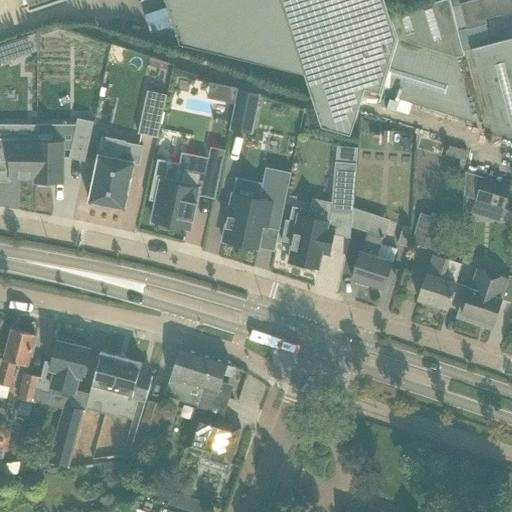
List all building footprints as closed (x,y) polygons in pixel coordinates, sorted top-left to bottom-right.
[(25,0),(29,10),(59,0),(25,0)] [(148,31),(166,26),(163,15),(159,15),(155,0),(141,4),(148,31)] [(302,76),(278,0),(164,0),(179,44),(302,76)] [(343,90),(315,0),(278,0),(302,76),(317,126),(350,136),(362,96),(343,90)] [(463,55),(448,0),(436,0),(389,16),(384,0),(315,0),(343,90),(362,96),(364,88),(474,123),(456,56),(463,55)] [(511,0),(475,0),(467,2),(466,0),(449,0),(451,7),(460,5),(466,30),(486,24),(485,19),(511,12),(511,0)] [(511,38),(471,49),(476,68),(493,133),(511,135),(511,38)] [(238,90),(230,129),(251,134),(259,94),(238,90)] [(147,93),(137,135),(157,140),(166,97),(147,93)] [(77,118),(68,158),(84,162),(93,122),(77,118)] [(384,132),(383,143),(392,143),(392,132),(384,132)] [(0,161),(10,162),(10,178),(35,179),(36,179),(36,143),(37,143),(37,139),(35,139),(0,138),(0,161)] [(35,179),(35,183),(63,183),(63,143),(36,143),(36,179),(35,179)] [(98,157),(88,204),(93,205),(92,208),(107,212),(108,208),(123,211),(133,165),(138,166),(143,147),(124,143),(120,162),(98,157)] [(445,155),(465,161),(465,151),(448,145),(445,155)] [(209,164),(207,171),(205,170),(204,176),(219,179),(225,150),(210,147),(207,163),(209,164)] [(193,220),(197,203),(195,203),(201,174),(179,170),(180,164),(157,159),(148,200),(156,202),(152,222),(189,229),(191,220),(193,220)] [(336,164),(332,212),(352,214),(353,209),(356,165),(336,164)] [(432,166),(432,175),(440,175),(440,167),(432,166)] [(232,195),(222,242),(258,249),(262,227),(279,230),(291,173),(265,168),(259,200),(232,195)] [(464,196),(511,212),(511,187),(465,173),(464,196)] [(290,263),(290,266),(303,269),(304,266),(317,269),(321,253),(329,255),(333,231),(326,230),(327,222),(308,218),(309,210),(292,207),(289,221),(285,220),(281,242),(292,244),(288,262),(290,263)] [(352,214),(351,227),(367,232),(373,215),(353,209),(352,214)] [(411,244),(435,251),(445,222),(420,214),(411,244)] [(367,232),(361,252),(360,252),(358,260),(352,279),(383,289),(390,270),(396,249),(380,245),(383,237),(367,232)] [(418,300),(447,310),(461,265),(448,261),(448,260),(433,255),(427,274),(426,274),(424,281),(418,300)] [(497,310),(507,280),(490,274),(477,269),(467,300),(463,299),(457,318),(491,329),(497,310)] [(27,367),(35,335),(11,329),(4,359),(0,357),(0,383),(10,386),(15,364),(27,367)] [(45,362),(38,391),(50,394),(52,387),(75,393),(79,378),(82,379),(89,349),(73,345),(74,342),(62,339),(62,342),(58,341),(52,363),(45,362)] [(164,395),(197,406),(198,406),(214,357),(180,346),(174,365),(164,395)] [(89,394),(85,409),(117,417),(117,416),(133,420),(139,399),(143,400),(146,401),(152,377),(149,376),(140,374),(139,373),(141,363),(101,352),(89,394)] [(198,406),(197,406),(190,429),(182,449),(210,457),(229,463),(241,427),(222,421),(231,393),(225,383),(222,382),(224,375),(227,366),(228,361),(214,357),(198,406)] [(227,366),(224,375),(231,377),(234,368),(227,366)] [(18,399),(34,402),(39,377),(23,373),(18,399)] [(130,457),(146,462),(163,407),(147,402),(130,457)] [(65,407),(50,462),(69,468),(84,412),(65,407)] [(133,474),(132,461),(103,463),(104,476),(133,474)]
